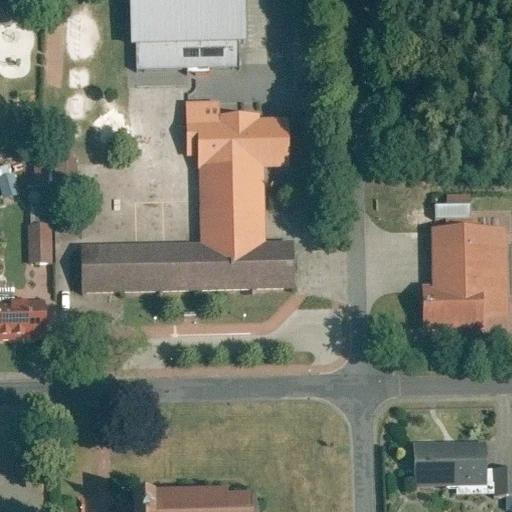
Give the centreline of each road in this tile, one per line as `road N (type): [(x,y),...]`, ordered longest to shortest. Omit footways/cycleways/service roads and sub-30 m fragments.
road 1 (residential): [(350,0),(361,382)]
road 2 (residential): [(361,382),(0,388)]
road 3 (residential): [(511,382),(361,382)]
road 4 (residential): [(365,511),(361,382)]
